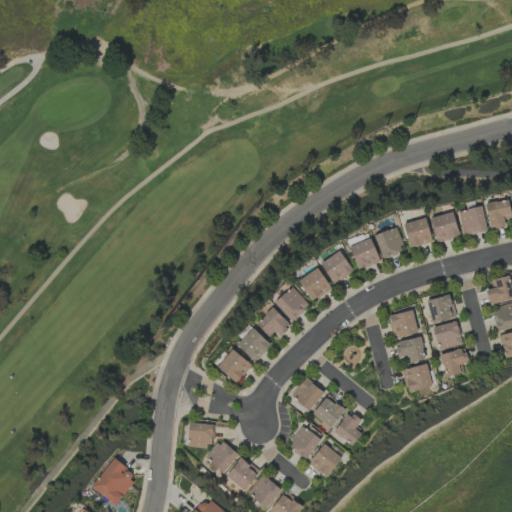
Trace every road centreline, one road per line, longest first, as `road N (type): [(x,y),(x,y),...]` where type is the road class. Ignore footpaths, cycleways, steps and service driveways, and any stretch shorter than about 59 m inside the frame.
road 1 (residential): [(151,511),(178,358),(259,250),(357,178),(511,126)]
road 2 (residential): [(511,255),(415,277),(348,309),(271,382),(257,418)]
